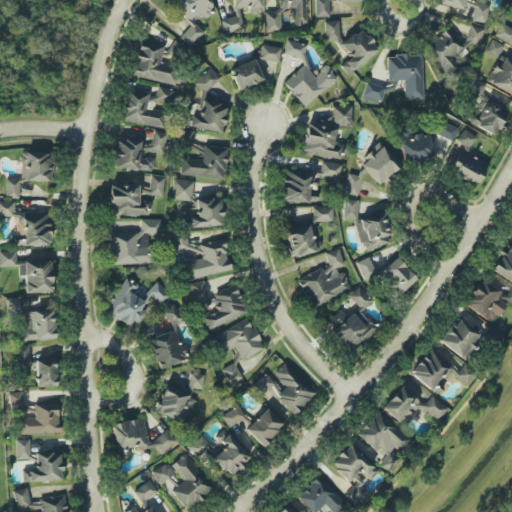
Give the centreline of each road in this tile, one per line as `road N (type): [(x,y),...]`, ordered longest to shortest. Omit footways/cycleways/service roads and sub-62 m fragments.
road 1 (residential): [(236,511),(357,394),(511,167)]
road 2 (residential): [(98,511),(84,395),(78,206),(85,133)]
road 3 (residential): [(357,394),(292,341),(254,254),(249,204),(264,124)]
road 4 (residential): [(479,219),(431,190),(411,194),(411,233),(445,272)]
road 5 (residential): [(85,133),(108,33),(125,0)]
road 6 (residential): [(84,395),(112,397),(133,382),(120,352),(82,332)]
